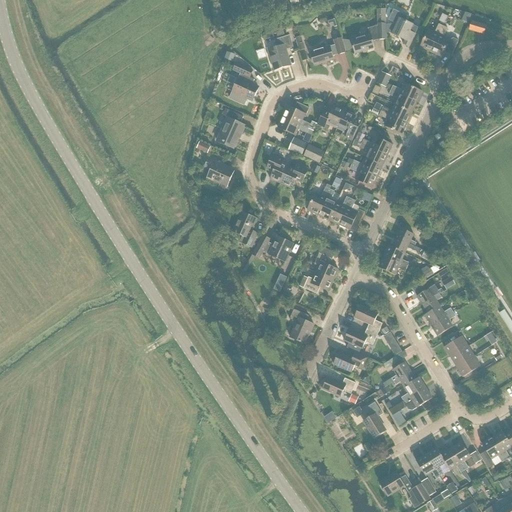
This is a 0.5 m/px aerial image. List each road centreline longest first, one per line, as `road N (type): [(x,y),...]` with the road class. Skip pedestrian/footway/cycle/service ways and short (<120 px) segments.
road 1 (secondary): [(301,511),(83,185),(21,78),(0,11)]
road 2 (residential): [(364,252),(278,217),(251,175),(267,109),(285,92),(320,86),(358,99),(368,79)]
road 3 (residential): [(364,252),(443,83)]
road 4 (residential): [(460,411),(387,295),(352,277)]
